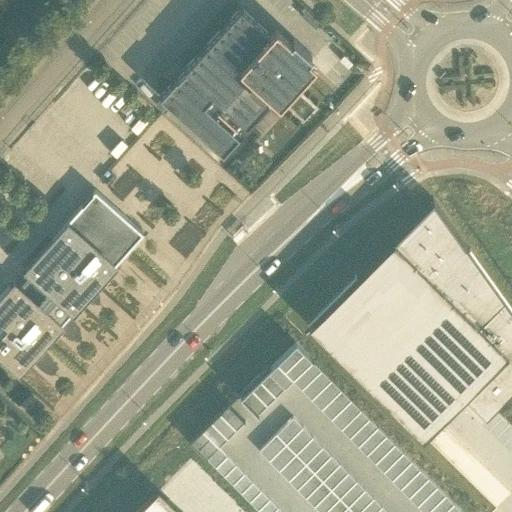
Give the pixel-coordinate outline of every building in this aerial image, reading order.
[(247,127),(273,99),(279,105),(316,65),(309,59),(312,55),(293,39),(291,42),(276,28),(270,34),(241,8),(184,70),(185,71),(177,79),(176,78),(160,96),(223,154),(239,135),(232,129),(240,121),(247,127)] [(31,273),(19,286),(14,282),(0,297),(0,353),(19,371),(114,265),(115,265),(144,233),(95,190),(53,237),(53,238),(26,269),(31,273)] [(511,306),(436,202),(311,329),(427,442),(469,400),(490,420),(511,397),(511,306)] [(296,344),(242,397),(259,414),(293,381),(423,511),(463,511),(313,361),(296,344)] [(228,405),(191,442),(207,459),(260,511),(282,511),(219,448),(245,422),(228,405)] [(319,511),(386,511),(293,417),(259,451),(319,511)] [(182,511),(157,486),(130,511),(182,511)]
